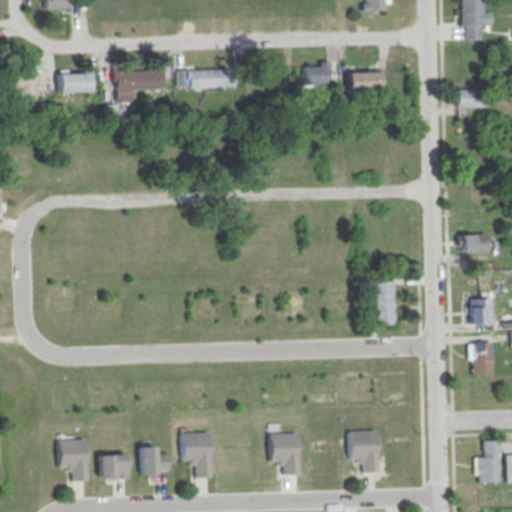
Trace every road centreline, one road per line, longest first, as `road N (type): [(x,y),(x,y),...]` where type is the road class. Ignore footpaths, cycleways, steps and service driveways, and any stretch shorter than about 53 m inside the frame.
road 1 (residential): [(429,192),(51,203),(26,225),(20,245),(24,328),(56,354),(433,344)]
road 2 (residential): [(424,0),(438,511)]
road 3 (residential): [(13,0),(15,17),(48,47),(425,37)]
road 4 (residential): [(438,497),(52,511)]
